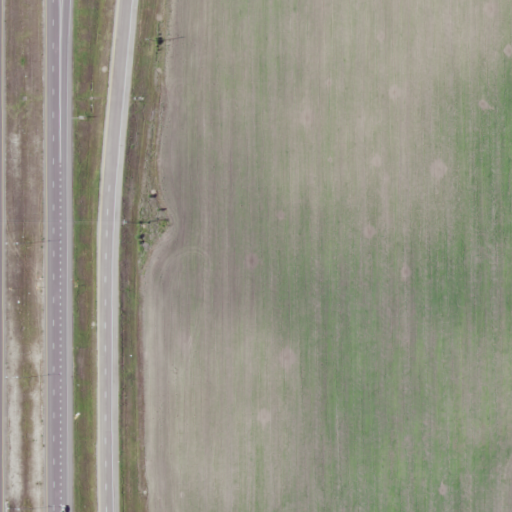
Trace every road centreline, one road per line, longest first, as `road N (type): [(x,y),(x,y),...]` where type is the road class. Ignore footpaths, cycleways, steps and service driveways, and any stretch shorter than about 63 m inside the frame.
road 1 (motorway): [(53,511),(52,0)]
road 2 (tertiary): [(104,280),(124,0)]
road 3 (tertiary): [(106,511),(104,280)]
road 4 (motorway): [(53,163),(64,0)]
